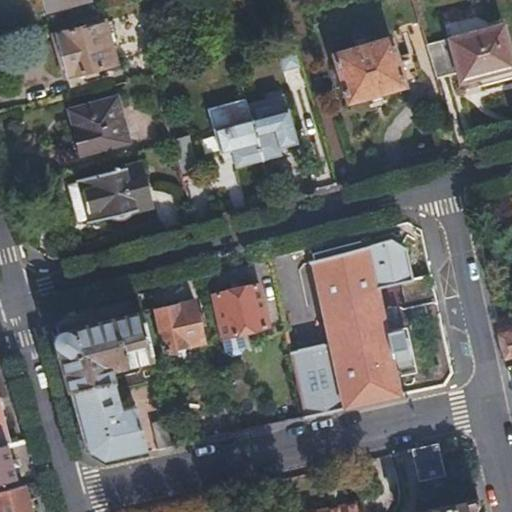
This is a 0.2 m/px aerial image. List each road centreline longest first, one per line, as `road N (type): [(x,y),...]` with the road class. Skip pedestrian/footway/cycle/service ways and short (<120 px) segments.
road 1 (residential): [(13,299),(446,185)]
road 2 (residential): [(71,501),(485,401)]
road 3 (residential): [(446,185),(487,372),(485,401)]
road 4 (residential): [(13,299),(71,501)]
